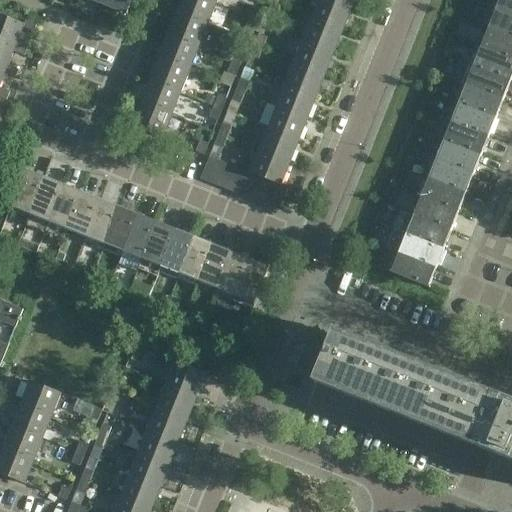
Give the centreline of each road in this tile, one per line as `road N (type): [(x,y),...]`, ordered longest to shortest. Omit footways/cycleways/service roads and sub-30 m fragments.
road 1 (residential): [(298,294),(436,349),(511,157)]
road 2 (residential): [(12,127),(58,15),(135,44),(94,162)]
road 3 (residential): [(315,251),(413,0)]
road 4 (residential): [(315,251),(94,162)]
road 5 (residential): [(397,493),(240,429)]
road 6 (residential): [(240,429),(298,294)]
